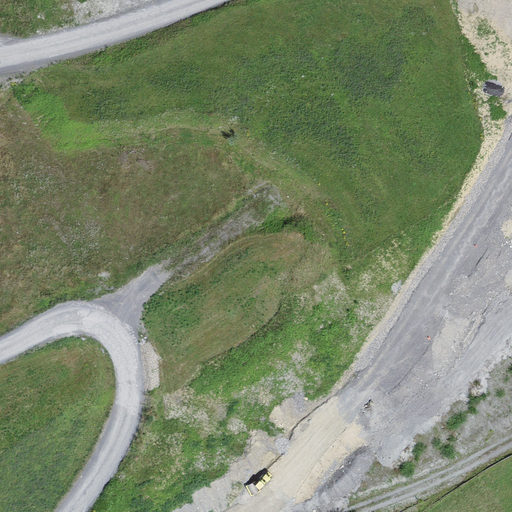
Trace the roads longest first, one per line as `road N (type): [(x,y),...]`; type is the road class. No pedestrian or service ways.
road 1 (track): [(69,511),(117,435),(128,401),(118,341),(98,325),(69,321),(0,348)]
road 2 (track): [(0,56),(124,27),(196,0)]
